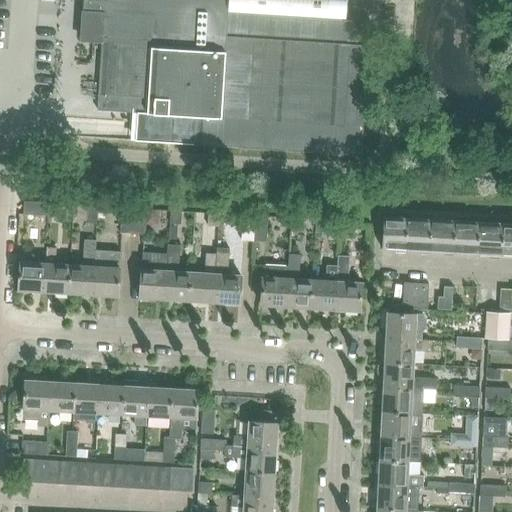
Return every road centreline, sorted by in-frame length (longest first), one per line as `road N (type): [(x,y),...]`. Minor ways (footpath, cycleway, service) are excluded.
road 1 (residential): [(0,340),(340,363),(333,511)]
road 2 (residential): [(511,266),(370,259)]
